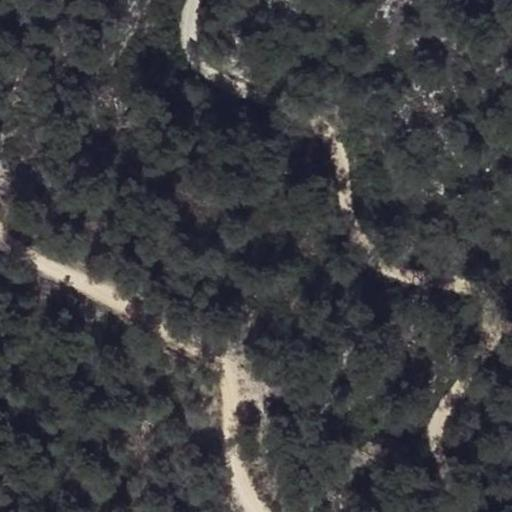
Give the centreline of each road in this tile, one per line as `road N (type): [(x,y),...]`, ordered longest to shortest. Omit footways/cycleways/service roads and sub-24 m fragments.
road 1 (track): [(450,511),(437,475),(442,418),(483,362),(492,334),(475,298),(401,279),(366,255),(340,213),(340,178),(324,138),(303,117),(217,81),(190,57),(191,0)]
road 2 (track): [(0,237),(229,362),(239,490),(258,511)]
